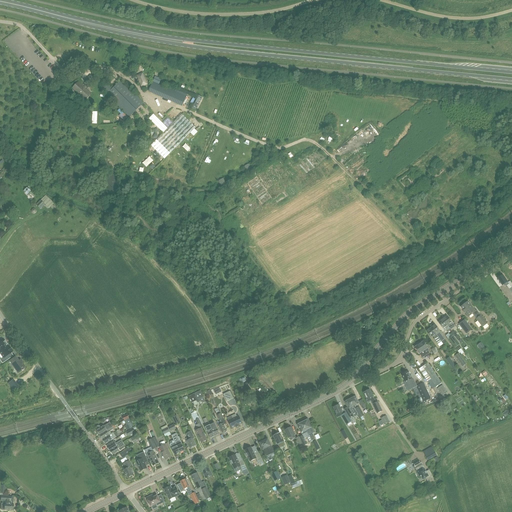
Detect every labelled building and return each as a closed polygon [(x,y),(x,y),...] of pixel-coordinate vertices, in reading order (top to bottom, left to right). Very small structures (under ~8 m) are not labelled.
[(143,73),(136,75),(141,87),(148,85),(143,73)] [(84,81),(89,85),(95,79),(91,75),(84,81)] [(101,89),(129,117),(144,103),(121,80),(112,89),(107,83),(101,89)] [(149,92),(182,107),(187,95),(172,88),(171,90),(152,82),(149,92)] [(73,88),(85,100),(91,94),(79,83),(73,88)] [(199,95),(197,99),(193,108),(195,109),(196,110),(202,97),(199,95)] [(164,159),(195,128),(182,114),(168,128),(153,114),(149,119),(163,133),(151,145),(164,159)] [(36,205),(40,209),(45,204),(49,208),(53,203),(45,196),(36,205)] [(498,279),(502,285),(504,284),(505,286),(508,284),(507,282),(503,275),(498,279)] [(468,317),(472,314),(476,318),(480,315),(476,310),(475,311),(468,301),(461,307),(468,317)] [(481,315),(480,315),(476,318),(475,319),(482,328),(487,323),(481,315)] [(447,316),(442,319),(449,328),(453,325),(452,323),(447,316)] [(442,319),(438,322),(445,331),(449,328),(442,319)] [(471,330),(463,320),(459,324),(466,334),(471,330)] [(435,325),(431,328),(438,337),(437,337),(441,342),(443,340),(441,337),(442,335),(439,331),(435,325)] [(431,328),(426,331),(431,337),(433,336),(435,338),(434,339),(438,344),(441,342),(437,337),(438,337),(431,328)] [(448,333),(445,335),(454,348),(455,348),(457,350),(461,347),(459,345),(459,344),(453,335),(451,337),(448,333)] [(414,347),(419,354),(422,358),(429,353),(428,350),(427,348),(423,341),(414,347)] [(11,350),(6,343),(0,347),(0,361),(6,358),(4,355),(11,350)] [(458,353),(454,356),(462,367),(466,364),(458,353)] [(21,359),(18,360),(15,356),(9,361),(17,372),(25,367),(21,361),(22,360),(21,359)] [(446,359),(454,369),(456,367),(449,357),(446,359)] [(419,369),(432,389),(441,383),(428,363),(419,369)] [(411,386),(414,384),(407,371),(402,374),(403,378),(405,382),(406,384),(409,382),(411,386)] [(416,386),(419,394),(416,396),(421,407),(432,402),(423,382),(416,386)] [(437,389),(442,396),(447,392),(442,385),(437,389)] [(363,392),(367,399),(366,400),(367,402),(370,400),(377,413),(382,411),(376,399),(374,400),(373,397),(369,390),(363,392)] [(233,398),(230,391),(223,394),(227,401),(233,398)] [(200,402),(195,393),(189,396),(192,402),(196,400),(198,403),(200,402)] [(355,396),(350,399),(354,409),(355,409),(359,418),(360,417),(362,420),(364,419),(363,416),(364,416),(359,406),(357,407),(356,404),(359,403),(355,396)] [(356,411),(354,409),(350,399),(345,402),(347,407),(344,409),(353,424),(356,422),(352,415),(354,413),(354,412),(356,411)] [(333,407),(336,414),(342,412),(339,404),(333,407)] [(195,410),(189,412),(192,418),(194,418),(197,424),(196,425),(197,428),(202,426),(202,424),(201,424),(199,420),(200,419),(198,417),(196,413),(196,412),(195,410)] [(220,411),(216,413),(219,420),(220,420),(221,421),(218,422),(218,421),(217,421),(222,433),(224,433),(226,432),(226,431),(223,424),(225,423),(220,411)] [(341,415),(347,425),(347,424),(351,422),(345,412),(341,415)] [(235,414),(227,418),(228,420),(228,421),(232,428),(235,426),(236,427),(239,426),(238,425),(242,423),(238,416),(237,417),(235,414)] [(389,422),(386,415),(381,418),(383,424),(389,422)] [(303,422),(311,440),(312,440),(315,439),(312,433),(311,434),(310,432),(310,431),(309,428),(311,427),(307,419),(303,422)] [(96,426),(96,428),(97,430),(100,434),(115,425),(114,424),(111,425),(109,422),(103,426),(101,427),(100,426),(98,425),(96,426)] [(210,425),(216,436),(219,434),(214,422),(210,424),(210,425)] [(303,422),(297,425),(301,433),(302,432),(304,431),(305,434),(307,437),(306,437),(309,441),(311,440),(303,422)] [(100,435),(99,436),(101,438),(102,438),(102,439),(111,433),(110,431),(114,429),(116,427),(115,425),(100,434),(100,435)] [(210,425),(205,427),(210,438),(216,436),(210,425)] [(195,431),(198,435),(201,442),(207,440),(203,433),(201,428),(195,431)] [(291,428),(285,430),(289,438),(290,440),(291,440),(293,439),(293,438),(295,437),(294,435),(291,428)] [(186,441),(190,448),(196,445),(193,438),(194,438),(191,432),(187,434),(189,440),(186,441)] [(102,439),(105,443),(116,437),(113,433),(112,434),(112,433),(111,433),(102,439)] [(278,444),(280,443),(282,446),(285,445),(283,441),(279,433),(274,436),(278,444)] [(174,440),(175,442),(180,453),(184,450),(179,440),(176,434),(175,434),(172,435),(174,440)] [(128,440),(131,446),(139,441),(135,435),(128,440)] [(155,437),(152,439),(156,448),(160,446),(155,437)] [(152,439),(148,441),(152,450),(156,448),(152,439)] [(267,439),(263,441),(270,455),(274,453),(267,439)] [(114,442),(107,446),(109,450),(123,442),(121,440),(115,444),(114,442)] [(170,442),(170,443),(170,444),(175,455),(180,453),(175,442),(174,440),(170,442)] [(259,443),(263,450),(268,459),(271,457),(270,455),(263,441),(259,443)] [(123,442),(109,450),(112,455),(119,451),(118,449),(125,445),(123,442)] [(159,447),(165,460),(171,457),(167,449),(170,448),(168,443),(159,447)] [(423,451),(428,460),(439,454),(436,448),(435,449),(433,446),(423,451)] [(119,453),(122,458),(133,452),(130,447),(119,453)] [(244,450),(246,453),(245,454),(247,457),(247,456),(250,461),(256,458),(258,464),(260,463),(262,462),(258,452),(254,454),(251,447),(244,450)] [(146,455),(148,459),(149,459),(153,466),(159,463),(153,451),(146,455)] [(136,462),(140,471),(147,468),(144,463),(148,461),(144,452),(136,455),(139,460),(136,462)] [(230,461),(229,461),(231,464),(232,464),(234,469),(235,471),(241,468),(243,471),(244,474),(248,472),(246,469),(247,469),(242,460),(239,452),(235,454),(235,453),(232,453),(228,455),(229,458),(230,461)] [(418,459),(412,462),(414,466),(417,472),(419,476),(420,476),(422,479),(426,477),(429,483),(433,480),(430,475),(431,474),(429,472),(427,473),(424,468),(424,469),(420,463),(418,459)] [(123,470),(127,478),(133,474),(130,467),(132,466),(129,461),(123,464),(126,469),(123,470)] [(201,469),(206,478),(207,477),(212,488),(217,486),(209,466),(205,466),(201,469)] [(194,472),(191,474),(195,483),(198,489),(202,486),(203,488),(207,487),(204,481),(202,483),(200,480),(197,471),(194,472)] [(271,473),(274,481),(280,478),(277,471),(271,473)] [(290,483),(287,476),(287,475),(281,477),(284,485),(290,483)] [(191,491),(186,478),(183,480),(183,479),(181,480),(180,481),(181,483),(177,485),(181,492),(184,491),(185,489),(189,496),(191,495),(194,502),(198,500),(194,492),(192,493),(191,491)] [(1,485),(0,491),(0,495),(1,496),(1,500),(5,501),(5,504),(1,503),(1,509),(12,510),(13,496),(4,496),(4,493),(5,493),(5,485),(1,485)] [(164,489),(169,500),(179,495),(175,487),(171,489),(170,486),(168,487),(168,486),(165,487),(166,488),(164,489)] [(202,489),(206,499),(211,497),(207,487),(203,488),(202,489)] [(146,498),(148,500),(147,501),(148,504),(149,503),(151,506),(156,504),(157,506),(165,502),(161,495),(157,496),(157,495),(153,497),(152,495),(146,498)]
